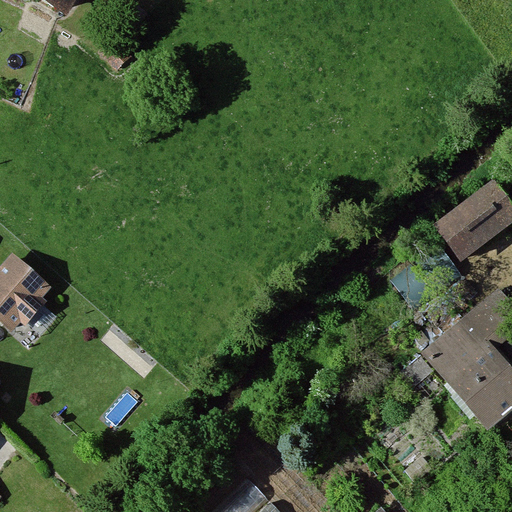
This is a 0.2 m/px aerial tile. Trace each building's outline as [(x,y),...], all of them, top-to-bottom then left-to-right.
[(33,0),(60,15),(68,0),(33,0)] [(462,262),(511,222),(511,199),(494,177),(433,224),(462,262)] [(62,291),(14,250),(0,265),(0,320),(14,332),(25,320),(32,326),(62,291)] [(511,299),(500,286),(401,371),(412,384),(433,365),(492,432),(511,414),(511,358),(496,341),(511,326),(511,299)] [(246,511),(266,492),(240,467),(195,511),(246,511)] [(281,511),(269,499),(256,511),(281,511)]
